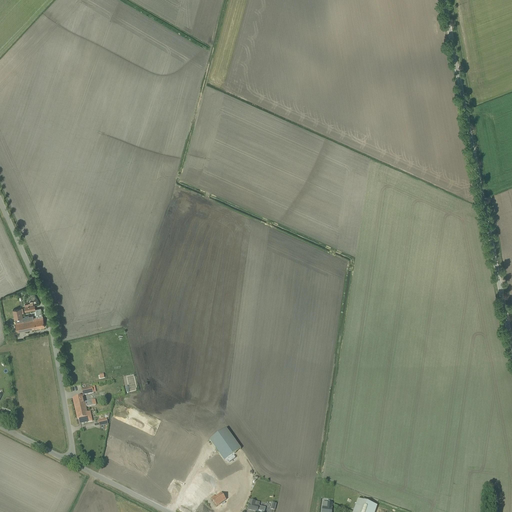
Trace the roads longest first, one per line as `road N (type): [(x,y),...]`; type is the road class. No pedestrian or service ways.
road 1 (unclassified): [(511,345),(445,0)]
road 2 (unclassified): [(70,461),(45,304),(0,195)]
